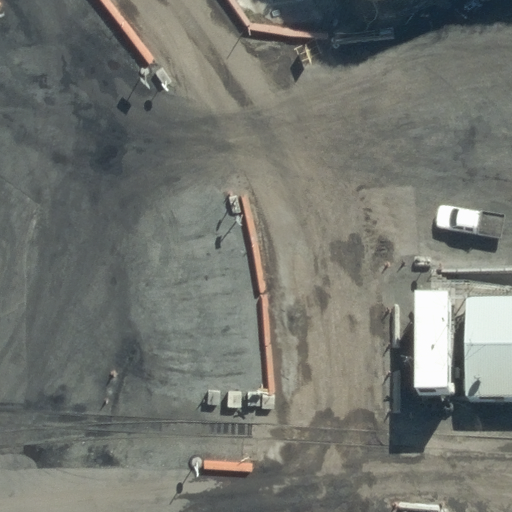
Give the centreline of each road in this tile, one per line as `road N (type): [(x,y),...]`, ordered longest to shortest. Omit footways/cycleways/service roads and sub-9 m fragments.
road 1 (track): [(172,0),(293,147),(330,218),(370,396),(363,479),(350,511)]
road 2 (track): [(29,0),(108,132),(125,185),(127,229),(100,298),(0,377)]
